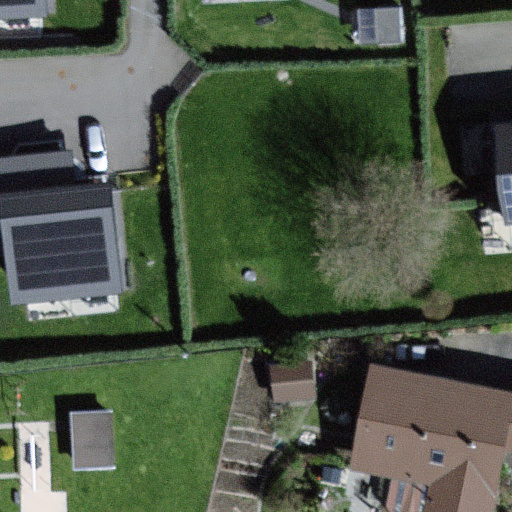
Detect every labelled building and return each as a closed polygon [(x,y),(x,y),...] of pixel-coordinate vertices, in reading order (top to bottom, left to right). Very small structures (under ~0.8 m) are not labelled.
[(0,0),(0,14),(47,12),(46,0),(0,0)] [(509,223),(511,222),(511,121),(500,123),(509,223)] [(72,151),(0,159),(0,255),(12,254),(18,301),(124,288),(112,183),(76,187),(72,151)] [(511,394),(377,364),(353,468),(432,486),(426,511),(495,511),(509,454),(511,454),(511,394)] [(75,454),(117,453),(116,399),(74,399),(75,454)]
